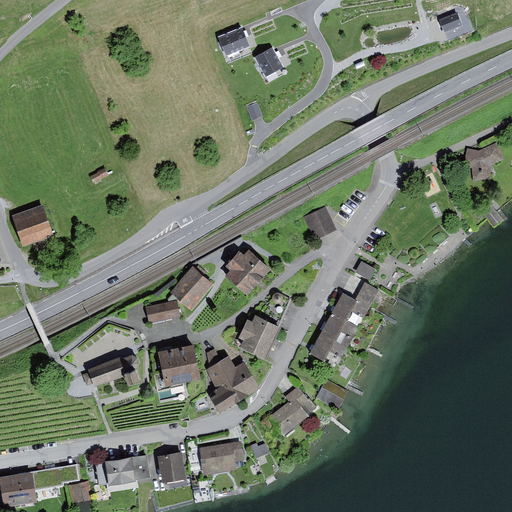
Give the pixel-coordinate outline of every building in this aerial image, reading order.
[(457,13),(440,20),(445,32),(462,25),(457,13)] [(242,28),(219,36),(227,56),(250,47),(242,28)] [(274,48),(256,59),(267,76),(285,65),(274,48)] [(504,159),(496,144),(480,150),(467,149),(464,166),(472,167),(473,179),(491,179),(490,167),(504,159)] [(105,168),(90,177),(94,183),(109,175),(105,168)] [(491,205),(480,214),(494,231),(505,222),(491,205)] [(325,207),(305,218),(317,240),(337,230),(325,207)] [(47,211),(15,224),(26,250),(58,237),(47,211)] [(234,272),(227,281),(247,297),(271,267),(254,253),(249,258),(244,254),(230,270),(234,272)] [(377,269),(362,262),(356,273),(371,280),(377,269)] [(194,268),(174,291),(192,307),(212,284),(194,268)] [(379,290),(365,283),(356,300),(370,307),(379,290)] [(273,297),(273,299),(275,300),(276,301),(278,301),(280,301),(281,300),(282,299),(283,297),(283,296),(282,294),(281,293),(280,292),(279,291),(277,291),(275,292),(274,293),(273,294),(273,296),(273,297)] [(356,300),(343,293),(332,314),(346,321),(351,312),(364,319),(370,307),(356,300)] [(176,301),(146,307),(149,322),(180,316),(176,301)] [(346,321),(332,314),(327,323),(354,337),(359,327),(346,321)] [(280,328),(257,318),(254,324),(248,321),(240,338),(245,341),(242,348),(266,359),(280,328)] [(327,323),(309,355),(324,363),(330,353),(342,359),(347,350),(346,344),(351,343),(354,337),(327,323)] [(194,346),(159,353),(166,387),(200,379),(194,346)] [(216,349),(210,351),(241,402),(242,401),(261,389),(244,362),(236,367),(228,357),(222,361),(216,349)] [(241,402),(210,351),(207,353),(211,368),(207,369),(216,389),(214,391),(216,395),(210,399),(220,414),(241,402)] [(120,358),(88,370),(89,373),(84,376),(87,385),(93,383),(95,387),(124,376),(128,386),(140,381),(135,370),(137,369),(139,364),(138,359),(132,356),(121,361),(120,358)] [(327,379),(316,399),(338,411),(349,391),(327,379)] [(289,402),(270,417),(284,434),(316,408),(298,387),(285,397),(289,402)] [(242,443),(200,449),(204,476),(237,471),(236,463),(244,461),(242,443)] [(257,443),(251,445),(256,458),(269,452),(265,443),(258,446),(257,443)] [(182,453),(158,457),(162,484),(186,480),(182,453)] [(147,455),(94,462),(98,487),(107,485),(108,491),(138,487),(137,480),(150,478),(147,455)] [(15,475),(0,477),(0,496),(0,497),(2,508),(37,503),(35,490),(63,486),(63,483),(79,480),(76,466),(51,470),(15,475)] [(193,482),(195,494),(201,493),(200,481),(193,482)] [(88,482),(70,486),(73,504),(92,500),(88,482)]
